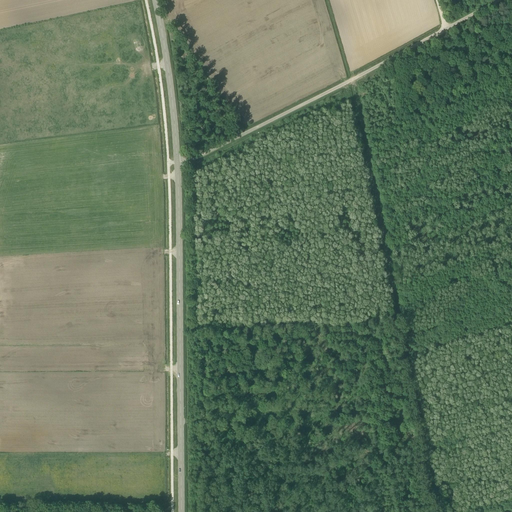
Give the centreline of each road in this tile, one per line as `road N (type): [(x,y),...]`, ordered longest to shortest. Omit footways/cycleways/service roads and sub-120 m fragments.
road 1 (unclassified): [(177,163),(498,0)]
road 2 (secondary): [(181,511),(177,163)]
road 3 (secondary): [(177,163),(155,0)]
